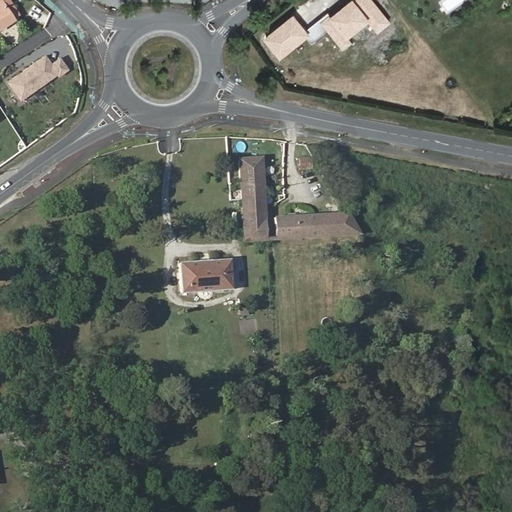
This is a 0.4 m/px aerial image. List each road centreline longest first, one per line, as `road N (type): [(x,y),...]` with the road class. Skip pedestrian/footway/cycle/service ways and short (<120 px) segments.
road 1 (tertiary): [(511,156),(286,113)]
road 2 (primary): [(8,187),(143,112)]
road 3 (primary): [(120,89),(8,187)]
